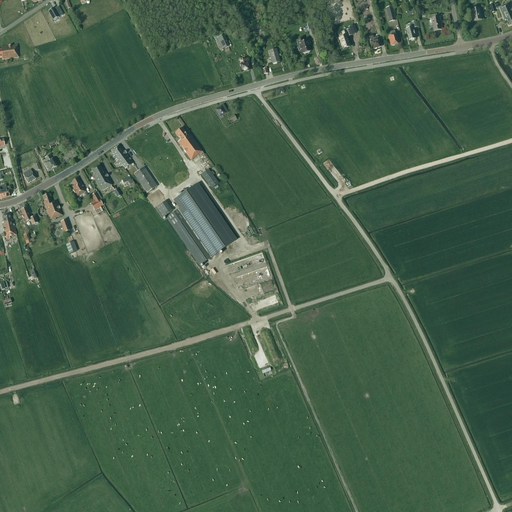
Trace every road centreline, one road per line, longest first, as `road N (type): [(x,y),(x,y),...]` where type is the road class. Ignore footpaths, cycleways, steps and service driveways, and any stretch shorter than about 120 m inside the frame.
road 1 (unclassified): [(251,86),(390,278),(499,511)]
road 2 (track): [(0,392),(390,278)]
road 3 (tertiary): [(460,46),(251,86)]
road 4 (track): [(334,196),(511,140)]
road 5 (tertiary): [(0,205),(143,123)]
